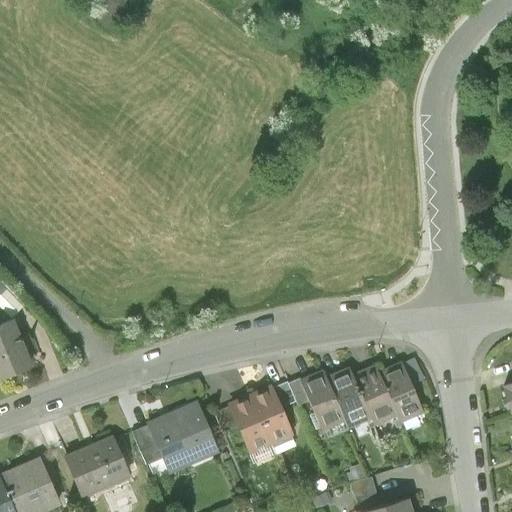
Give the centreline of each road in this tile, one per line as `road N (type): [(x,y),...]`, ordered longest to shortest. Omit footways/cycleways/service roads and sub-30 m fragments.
road 1 (residential): [(444,317),(442,117),(450,67),(480,20),(507,0)]
road 2 (residential): [(120,377),(286,336),(444,317)]
road 3 (residential): [(444,317),(475,511)]
road 4 (residential): [(0,250),(120,377)]
road 5 (residential): [(0,422),(120,377)]
